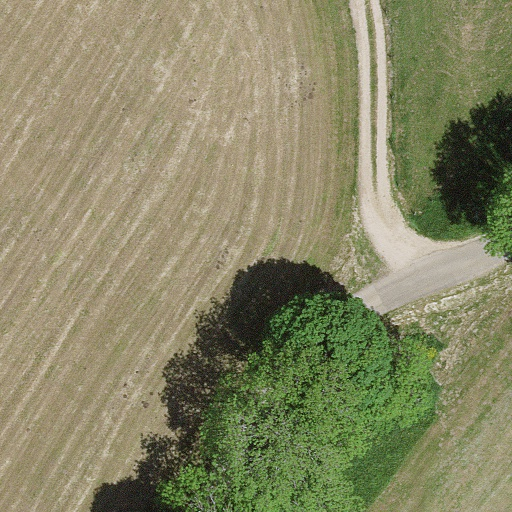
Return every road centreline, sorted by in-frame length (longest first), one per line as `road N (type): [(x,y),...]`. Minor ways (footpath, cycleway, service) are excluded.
road 1 (unclassified): [(208,511),(292,376),(347,318),(511,240)]
road 2 (track): [(455,267),(403,235),(381,196),(367,0)]
